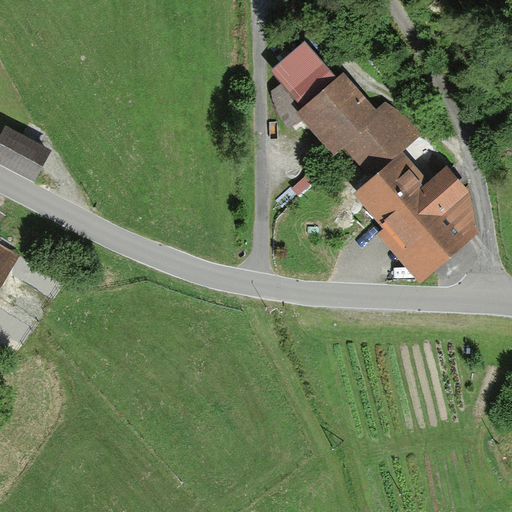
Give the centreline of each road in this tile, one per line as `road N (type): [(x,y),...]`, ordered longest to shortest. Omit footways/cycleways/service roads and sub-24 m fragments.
road 1 (tertiary): [(0,175),(124,244),(227,282),(350,298),(487,302)]
road 2 (residential): [(487,302),(478,175),(387,0)]
road 3 (track): [(257,286),(253,0)]
